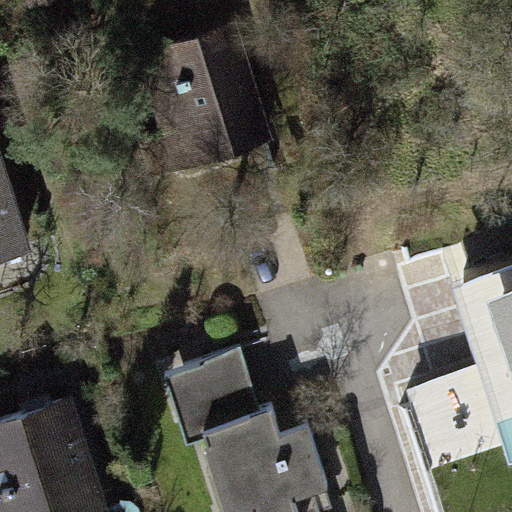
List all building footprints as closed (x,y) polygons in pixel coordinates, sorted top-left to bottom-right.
[(231,23),(148,48),(183,162),(266,136),(231,23)] [(0,168),(0,254),(23,247),(0,168)] [(511,256),(466,270),(511,421),(511,256)] [(227,341),(164,361),(187,434),(204,429),(230,511),(322,511),(315,486),(329,482),(308,416),(281,424),(272,396),(247,404),(227,341)] [(73,398),(0,420),(0,511),(88,511),(107,507),(73,398)]
